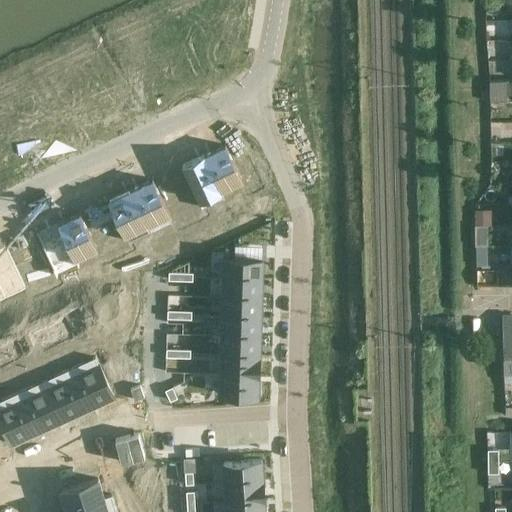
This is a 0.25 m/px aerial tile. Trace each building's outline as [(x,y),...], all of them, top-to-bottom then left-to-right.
[(211,0),(206,32),(236,36),(241,0),(211,0)] [(127,27),(102,38),(109,52),(90,61),(111,106),(142,91),(132,69),(144,63),(127,27)] [(57,82),(37,91),(56,132),(85,118),(77,100),(88,95),(70,58),(51,67),(57,82)] [(0,157),(0,158),(32,143),(25,128),(37,122),(17,79),(0,87),(0,157)] [(510,101),(509,80),(492,81),(492,101),(510,101)] [(226,145),(204,155),(220,190),(221,190),(242,180),(238,170),(226,145)] [(204,155),(183,165),(194,191),(202,208),(225,198),(221,190),(220,190),(204,155)] [(249,165),(238,170),(242,180),(248,192),(259,187),(249,165)] [(153,179),(131,189),(151,232),(173,222),(165,204),(153,179)] [(131,189),(110,199),(121,225),(130,242),(151,232),(131,189)] [(194,191),(183,196),(193,217),(204,212),(202,208),(194,191)] [(176,199),(165,204),(173,222),(175,226),(186,221),(176,199)] [(80,213),(58,223),(75,258),(76,258),(96,248),(92,238),(80,213)] [(58,223),(37,233),(48,259),(57,276),(79,266),(76,258),(75,258),(58,223)] [(121,225),(110,230),(120,252),(131,246),(130,242),(121,225)] [(103,233),(92,238),(96,248),(102,260),(113,255),(103,233)] [(7,247),(0,250),(0,288),(6,300),(27,290),(19,272),(7,247)] [(224,257),(223,277),(262,278),(262,258),(224,257)] [(48,259),(37,264),(48,286),(59,280),(57,276),(48,259)] [(30,267),(19,272),(27,290),(29,294),(40,289),(30,267)] [(168,271),(168,279),(180,280),(181,272),(168,271)] [(181,272),(180,280),(193,280),(193,272),(181,272)] [(223,277),(223,296),(261,298),(262,278),(223,277)] [(223,296),(222,316),(261,317),(261,298),(223,296)] [(167,310),(167,318),(179,318),(179,310),(167,310)] [(179,310),(179,318),(191,319),(191,310),(179,310)] [(511,370),(511,315),(503,316),(505,371),(511,370)] [(222,316),(221,335),(260,336),(261,317),(222,316)] [(63,326),(52,331),(56,338),(67,333),(63,326)] [(52,331),(41,336),(45,343),(56,338),(52,331)] [(221,335),(221,354),(259,355),(260,336),(221,335)] [(166,348),(165,356),(178,357),(178,348),(166,348)] [(178,348),(178,357),(190,357),(190,349),(178,348)] [(13,349),(2,354),(5,361),(16,356),(13,349)] [(221,354),(220,373),(259,374),(260,355),(259,355),(221,354)] [(96,357),(70,368),(88,409),(114,397),(96,357)] [(70,368),(44,380),(63,421),(88,409),(70,368)] [(220,373),(220,393),(258,394),(259,374),(220,373)] [(44,380),(19,392),(38,432),(63,421),(44,380)] [(172,386),(164,390),(169,401),(177,397),(172,386)] [(19,392),(0,400),(0,418),(12,444),(38,432),(19,392)] [(488,461),(499,461),(498,449),(488,449),(488,461)] [(262,459),(223,462),(225,482),(263,479),(262,459)] [(499,461),(488,461),(488,473),(499,473),(499,461)] [(178,464),(170,465),(170,477),(178,476),(178,464)] [(192,471),(184,472),(185,484),(193,484),(192,471)] [(178,476),(170,477),(171,489),(179,488),(178,476)] [(98,478),(61,490),(67,509),(104,498),(104,497),(98,478)] [(263,479),(225,482),(226,501),(264,498),(265,498),(264,479),(263,479)] [(194,491),(186,491),(186,503),(194,503),(194,491)] [(67,509),(67,511),(117,511),(112,494),(104,497),(104,498),(67,509)] [(265,511),(264,498),(226,501),(226,511),(265,511)] [(194,511),(194,503),(186,503),(186,511),(194,511)]
